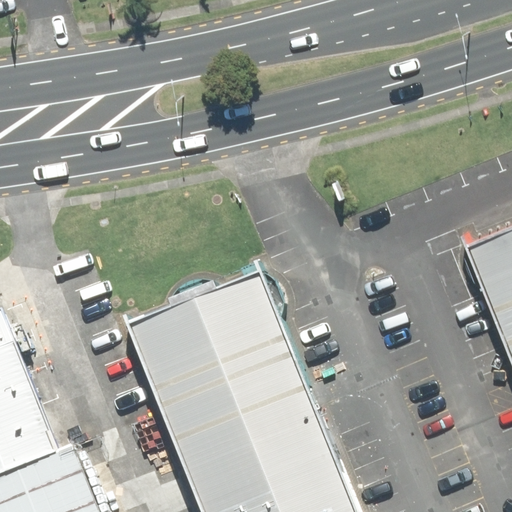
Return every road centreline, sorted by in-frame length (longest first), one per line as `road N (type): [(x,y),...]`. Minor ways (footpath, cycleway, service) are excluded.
road 1 (primary): [(511,51),(266,124),(0,173)]
road 2 (primary): [(0,82),(255,35),(393,0)]
